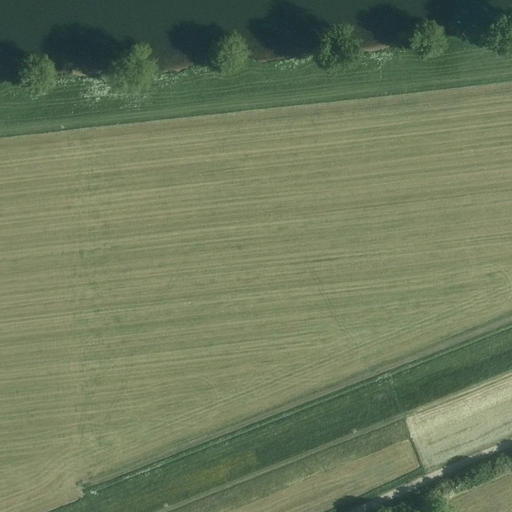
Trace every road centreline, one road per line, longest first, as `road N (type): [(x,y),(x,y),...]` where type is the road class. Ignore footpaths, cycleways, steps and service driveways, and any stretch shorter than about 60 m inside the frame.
road 1 (track): [(511,319),(96,482)]
road 2 (unclassified): [(358,511),(511,444)]
